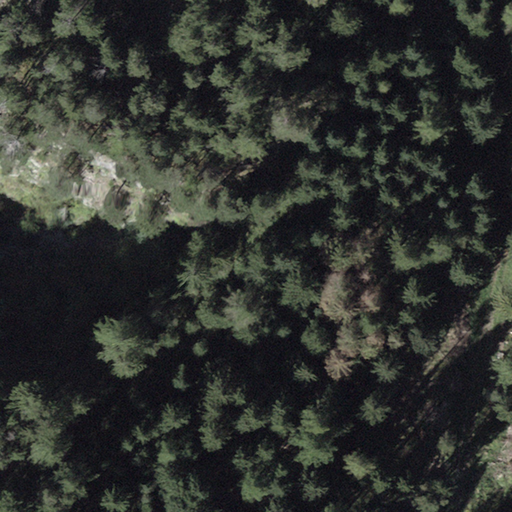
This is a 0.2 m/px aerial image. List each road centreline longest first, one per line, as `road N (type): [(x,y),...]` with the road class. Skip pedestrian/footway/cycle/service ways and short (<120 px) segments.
road 1 (primary): [(511,119),(463,166),(269,280),(140,339),(0,388)]
road 2 (track): [(449,511),(496,299),(507,154),(497,0)]
